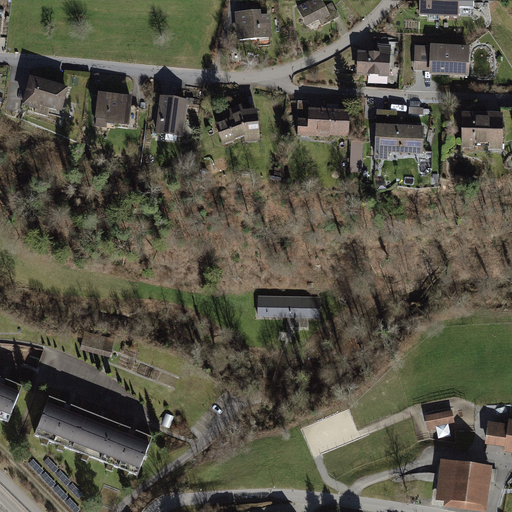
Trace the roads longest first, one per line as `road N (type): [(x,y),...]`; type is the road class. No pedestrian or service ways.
road 1 (residential): [(386,0),(356,33),(313,59),(244,79),(0,58)]
road 2 (residential): [(405,511),(272,493),(190,497),(159,511)]
